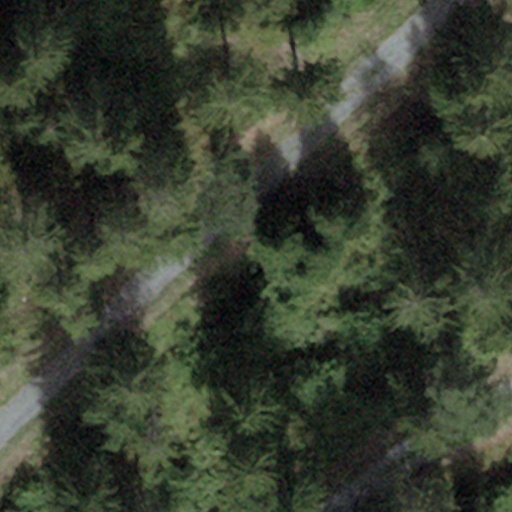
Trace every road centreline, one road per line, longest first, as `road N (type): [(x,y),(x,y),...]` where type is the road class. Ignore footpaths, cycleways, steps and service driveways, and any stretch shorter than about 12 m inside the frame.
road 1 (track): [(0,461),(346,130),(510,0)]
road 2 (track): [(394,511),(411,489),(511,429)]
